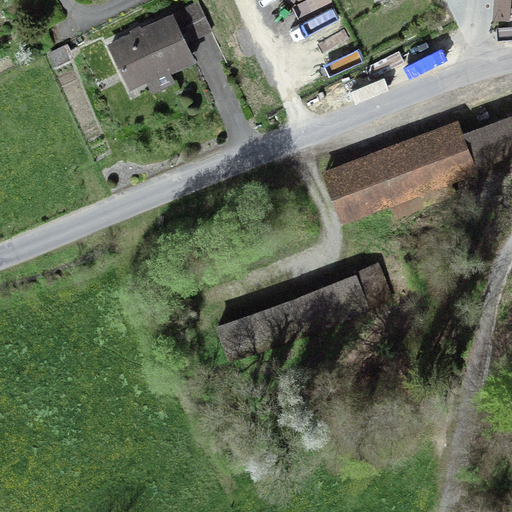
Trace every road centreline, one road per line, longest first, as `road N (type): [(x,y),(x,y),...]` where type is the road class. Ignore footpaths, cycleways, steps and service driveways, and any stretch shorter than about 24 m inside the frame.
road 1 (residential): [(0,253),(444,69),(511,53)]
road 2 (track): [(433,511),(465,316),(511,260)]
